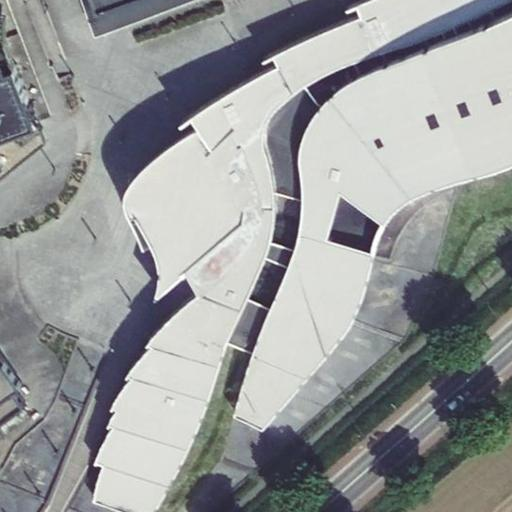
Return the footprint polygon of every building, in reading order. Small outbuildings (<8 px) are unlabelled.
[(6,0),(0,0),(0,172),(44,137),(37,117),(49,112),(6,0)] [(93,0),(104,28),(181,0),(93,0)] [(127,499),(147,511),(160,511),(174,486),(194,445),(212,399),(230,341),(256,352),(239,411),(268,425),(347,331),(355,318),(367,287),(375,258),(374,258),(383,228),(390,213),(400,201),(412,191),(424,184),(424,185),(432,181),(462,169),(503,158),(511,154),(511,0),(357,0),(361,9),(333,20),(274,48),(279,58),(232,84),(191,109),(193,112),(214,142),(182,177),(175,187),(170,197),(167,205),(166,211),(157,211),(158,219),(161,229),(165,238),(182,263),(187,270),(190,267),(202,287),(170,316),(152,336),(157,339),(142,355),(132,369),(137,372),(126,386),(117,402),(121,406),(113,420),(118,422),(108,442),(101,460),(109,463),(102,483),(99,496),(125,502),(127,499)] [(182,177),(214,142),(193,112),(176,123),(162,133),(149,147),(136,163),(130,177),(133,191),(138,200),(142,198),(149,209),(161,234),(165,246),(165,257),(164,263),(164,270),(162,276),(182,263),(165,238),(161,229),(158,219),(157,211),(166,211),(167,205),(170,197),(175,187),(182,177)] [(0,352),(0,417),(24,400),(13,385),(20,380),(0,352)] [(0,434),(32,411),(24,400),(0,417),(0,434)]
